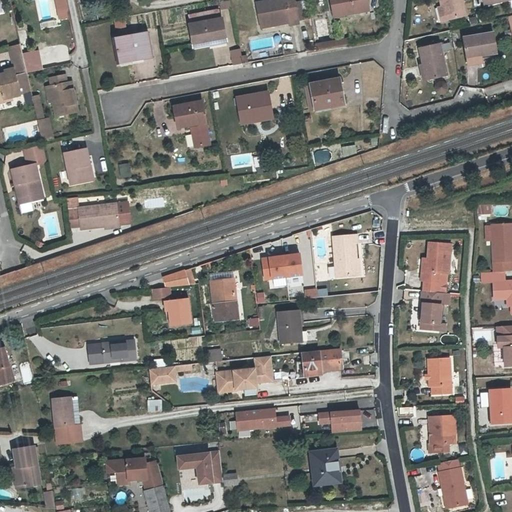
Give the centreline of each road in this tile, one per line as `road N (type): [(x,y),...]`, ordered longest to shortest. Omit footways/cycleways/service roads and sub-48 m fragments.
road 1 (residential): [(0,321),(393,193)]
road 2 (residential): [(405,511),(385,392),(393,193)]
road 3 (residential): [(395,44),(118,97)]
road 4 (residential): [(395,44),(394,119),(479,96)]
road 5 (residential): [(511,153),(393,193)]
